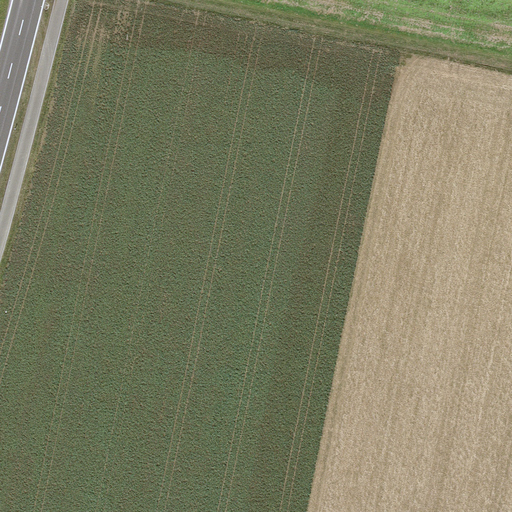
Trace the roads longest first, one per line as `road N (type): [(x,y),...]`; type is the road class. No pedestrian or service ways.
road 1 (track): [(511,66),(184,0)]
road 2 (track): [(0,219),(58,0)]
